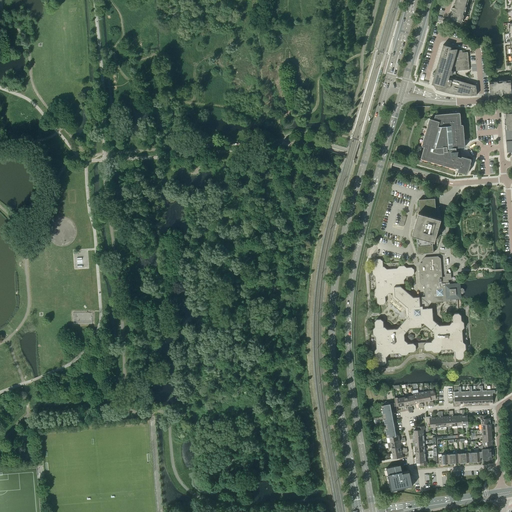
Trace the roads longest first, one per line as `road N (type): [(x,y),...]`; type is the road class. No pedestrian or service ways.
road 1 (secondary): [(386,84),(333,303),(332,368),(355,511)]
road 2 (secondary): [(373,511),(352,394),(349,305),(403,89)]
road 3 (residential): [(411,458),(404,415),(496,407)]
